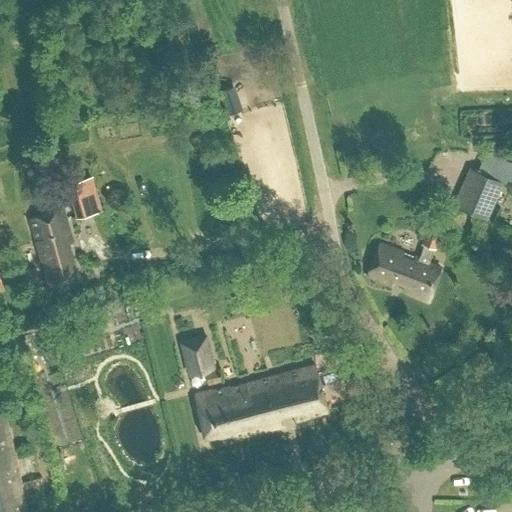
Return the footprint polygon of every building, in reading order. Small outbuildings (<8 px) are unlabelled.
[(219,89),(226,113),(239,109),(232,85),(219,89)] [(457,191),(452,202),(485,217),(502,180),(476,169),(464,194),(457,191)] [(65,183),(75,217),(93,212),(83,178),(65,183)] [(29,217),(49,284),(76,276),(66,242),(71,241),(61,208),(29,217)] [(405,281),(401,290),(427,301),(440,266),(427,261),(432,248),(434,248),(440,234),(427,228),(421,243),(423,244),(418,257),(379,242),(366,274),(391,284),(394,276),(405,281)] [(511,244),(502,241),(499,249),(511,253),(511,244)] [(23,272),(27,283),(40,278),(36,267),(23,272)] [(215,367),(206,332),(179,339),(188,374),(203,370),(207,384),(223,379),(220,366),(215,367)] [(326,411),(314,363),(229,387),(229,385),(211,389),(194,393),(204,437),(218,434),(218,436),(233,432),(234,436),(280,425),(278,414),(292,410),(295,419),(326,411)] [(19,484),(7,428),(2,410),(0,410),(0,511),(21,511),(21,510),(25,509),(19,484)]
